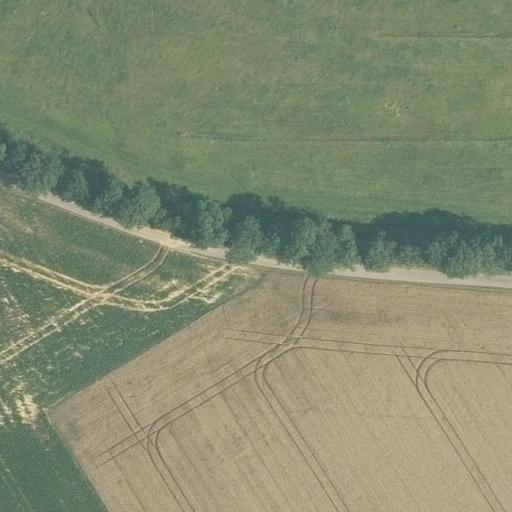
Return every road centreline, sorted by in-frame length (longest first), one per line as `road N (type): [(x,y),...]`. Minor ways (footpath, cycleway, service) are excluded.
road 1 (track): [(511,218),(203,189),(0,107)]
road 2 (unclassified): [(511,288),(364,277),(180,245),(0,181)]
